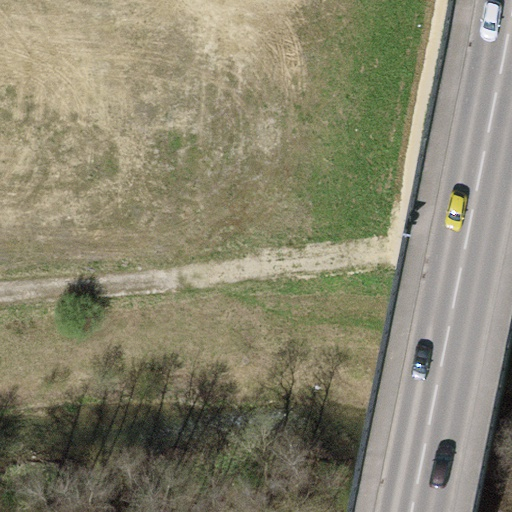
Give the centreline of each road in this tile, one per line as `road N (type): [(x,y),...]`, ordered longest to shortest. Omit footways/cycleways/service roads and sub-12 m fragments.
road 1 (secondary): [(511,10),(408,511)]
road 2 (track): [(0,294),(283,270),(389,273)]
